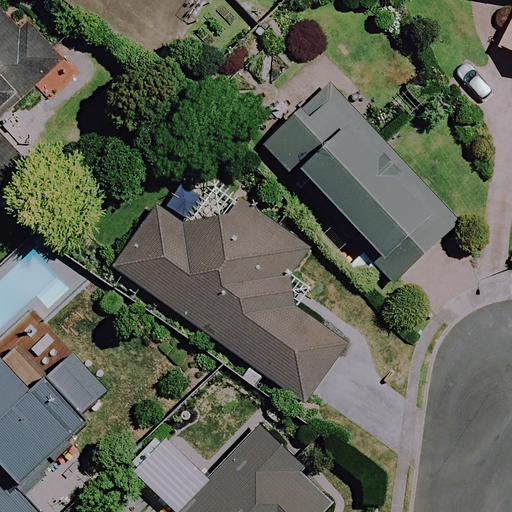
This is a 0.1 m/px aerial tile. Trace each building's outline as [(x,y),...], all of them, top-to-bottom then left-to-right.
[(0,126),(69,63),(10,0),(1,0),(0,1),(0,208),(37,174),(0,134),(0,126)] [(511,0),(498,0),(499,0),(511,0),(511,26),(501,47),(511,52),(511,0)] [(296,179),(362,251),(345,267),(365,289),(382,273),(397,289),(402,285),(464,227),(337,88),(269,150),(296,179)] [(289,274),(308,250),(236,200),(221,220),(180,226),(153,209),(109,271),(207,341),(298,412),(349,346),(296,305),(308,289),(289,274)] [(72,333),(37,369),(19,352),(3,369),(0,368),(0,511),(42,511),(26,495),(94,425),(85,416),(120,380),(72,333)] [(330,511),(340,502),(263,429),(210,484),(189,464),(159,496),(175,511),(330,511)]
